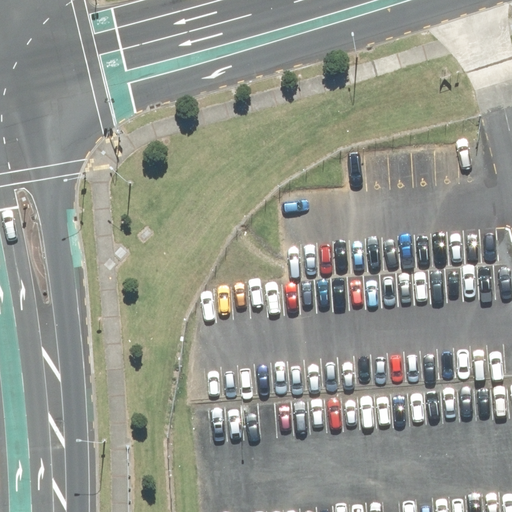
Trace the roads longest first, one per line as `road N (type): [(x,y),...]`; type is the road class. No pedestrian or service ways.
road 1 (primary): [(13,76),(44,173),(62,293),(65,511)]
road 2 (primary): [(278,0),(13,76)]
road 3 (primary): [(25,511),(0,339)]
road 4 (unknown): [(213,486),(204,344)]
